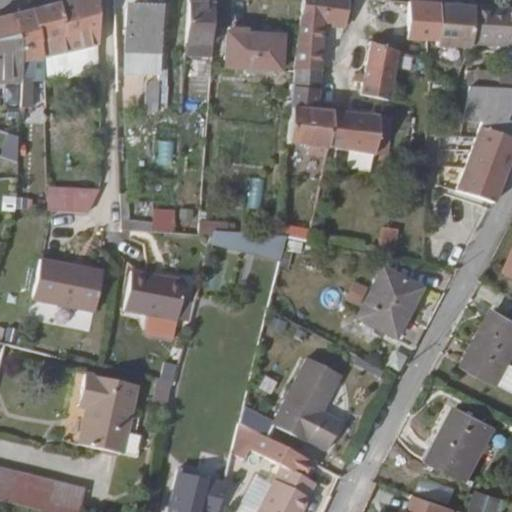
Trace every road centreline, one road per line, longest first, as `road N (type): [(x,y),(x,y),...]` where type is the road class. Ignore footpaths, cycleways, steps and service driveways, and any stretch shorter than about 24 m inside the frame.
road 1 (residential): [(355,511),(467,295),(511,184)]
road 2 (unknown): [(110,0),(110,228)]
